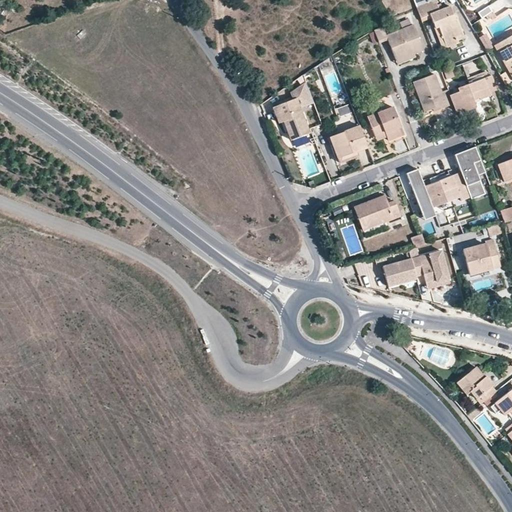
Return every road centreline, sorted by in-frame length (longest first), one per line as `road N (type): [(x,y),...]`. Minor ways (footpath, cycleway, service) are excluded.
road 1 (tertiary): [(0,94),(229,259)]
road 2 (residential): [(297,205),(176,0)]
road 3 (residential): [(297,205),(511,121)]
road 4 (residential): [(511,506),(464,439),(407,382)]
road 5 (tertiary): [(380,311),(511,340)]
